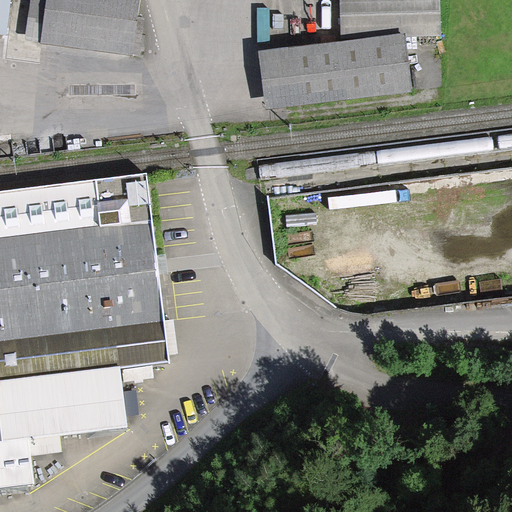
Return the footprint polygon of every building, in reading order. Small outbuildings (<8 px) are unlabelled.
[(0,0),(0,37),(20,40),(23,0),(0,0)] [(149,0),(60,0),(55,46),(143,57),(149,0)] [(346,0),(348,41),(445,39),(444,0),(346,0)] [(417,43),(274,64),(281,114),(424,93),(417,43)] [(168,365),(146,179),(0,196),(0,491),(34,488),(29,446),(124,435),(116,371),(168,365)]
